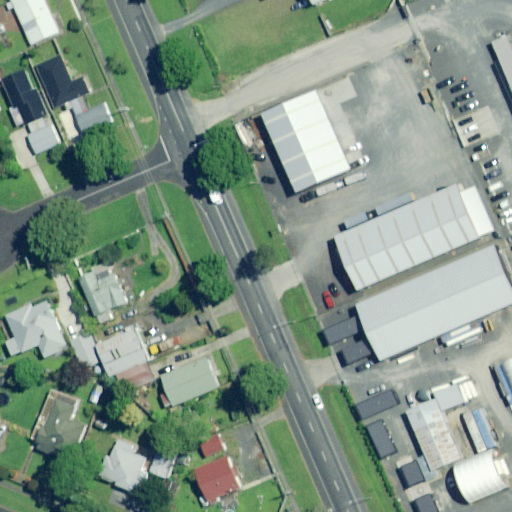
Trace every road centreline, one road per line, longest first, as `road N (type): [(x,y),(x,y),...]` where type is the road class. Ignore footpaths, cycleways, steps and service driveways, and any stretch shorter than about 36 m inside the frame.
road 1 (tertiary): [(192,151),(349,511)]
road 2 (residential): [(0,231),(192,151)]
road 3 (tertiary): [(126,0),(192,151)]
